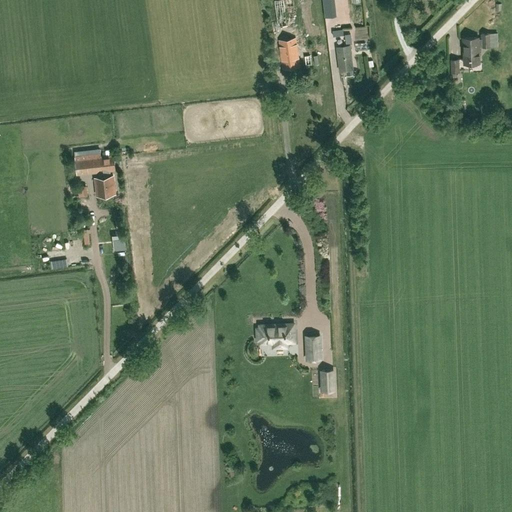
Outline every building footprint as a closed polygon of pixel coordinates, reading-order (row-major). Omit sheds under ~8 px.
[(286,24),(283,0),(274,0),(277,25),(286,24)] [(478,37),(463,38),(464,62),(480,61),(479,46),(487,46),(491,46),(490,33),(481,34),(482,39),(479,39),(478,37)] [(283,68),(300,65),(296,38),(279,40),(283,68)] [(340,70),(353,68),(350,44),(337,46),(340,70)] [(309,64),(321,62),(320,53),(305,56),(307,66),(310,66),(309,64)] [(457,77),(457,71),(459,71),(459,59),(451,59),(451,77),(457,77)] [(109,194),(109,193),(115,192),(113,176),(111,176),(110,169),(115,168),(114,155),(75,160),(77,175),(98,173),(98,177),(96,178),(96,177),(98,195),(109,194)] [(125,248),(124,237),(113,238),(114,250),(125,248)] [(260,343),(274,342),(274,347),(286,346),(286,342),(294,341),(294,324),(259,325),(260,329),(257,329),(258,339),(260,339),(260,343)] [(320,335),(306,335),(307,359),(321,359),(320,335)] [(330,370),(318,370),(318,390),(330,390),(330,370)]
